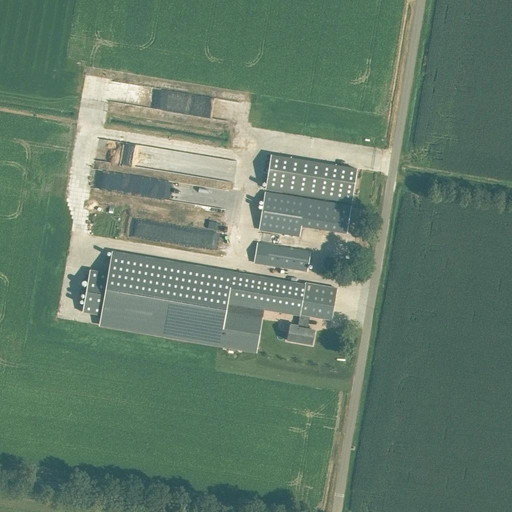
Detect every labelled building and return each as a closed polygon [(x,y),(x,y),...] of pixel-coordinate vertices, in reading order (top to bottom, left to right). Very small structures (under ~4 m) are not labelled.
[(236,119),(237,100),(213,99),(212,118),(236,119)] [(124,166),(235,180),(238,160),(144,147),(143,148),(127,146),(124,166)] [(266,189),(351,203),(357,168),(271,155),(266,189)] [(347,233),(351,206),(265,193),(259,229),(300,236),(301,226),(347,233)] [(142,221),(140,235),(178,242),(180,232),(174,231),(174,228),(169,227),(168,231),(161,230),(162,224),(142,221)] [(254,262),(307,271),(310,251),(256,243),(254,262)] [(337,288),(327,287),(305,283),(305,286),(112,252),(108,272),(90,269),(83,312),(101,315),(100,324),(238,348),(242,349),(245,349),(248,348),(251,347),(253,346),(256,344),(257,342),(259,339),(259,336),(264,308),(300,314),(298,325),(290,324),(287,340),(312,344),(314,330),(306,329),(308,316),(331,320),(337,288)]
